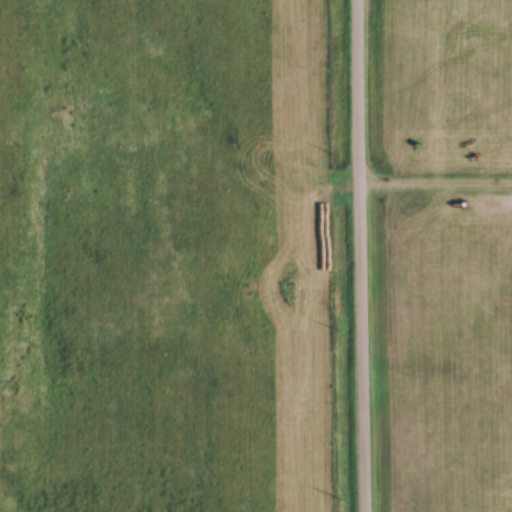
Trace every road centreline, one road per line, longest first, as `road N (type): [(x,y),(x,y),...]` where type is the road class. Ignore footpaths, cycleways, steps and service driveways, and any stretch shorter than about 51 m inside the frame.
road 1 (residential): [(367,511),(356,0)]
road 2 (residential): [(361,179),(511,179)]
